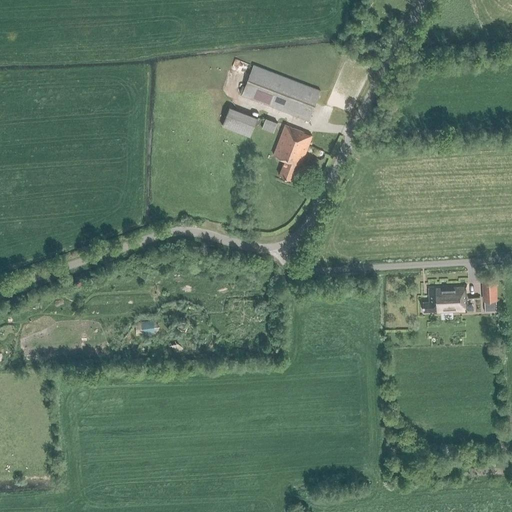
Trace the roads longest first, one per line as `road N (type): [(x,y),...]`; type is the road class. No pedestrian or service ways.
road 1 (tertiary): [(0,290),(181,230),(279,247)]
road 2 (tertiary): [(279,247),(309,223),(424,0)]
road 3 (unclassified): [(511,260),(311,270),(288,263),(279,247)]
